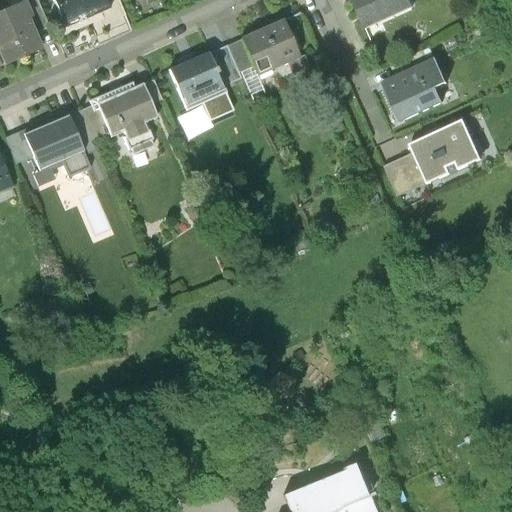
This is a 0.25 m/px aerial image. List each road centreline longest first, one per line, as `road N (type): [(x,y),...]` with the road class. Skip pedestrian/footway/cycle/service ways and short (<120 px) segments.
road 1 (residential): [(225,0),(0,99)]
road 2 (residential): [(318,0),(380,132)]
